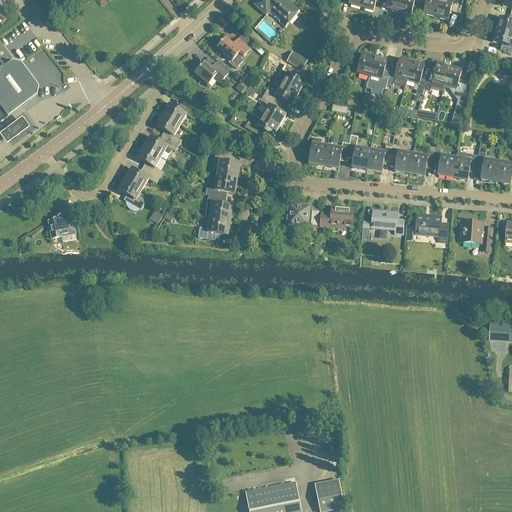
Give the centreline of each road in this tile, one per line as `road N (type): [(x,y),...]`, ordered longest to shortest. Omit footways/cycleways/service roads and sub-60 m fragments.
road 1 (residential): [(297,166),(300,137),(355,38),(456,50),(471,36),(482,0)]
road 2 (residential): [(511,200),(296,182),(297,166)]
road 3 (residential): [(45,152),(78,196),(97,195),(164,84)]
road 4 (residential): [(106,105),(19,0)]
road 5 (residential): [(241,247),(256,162),(297,166)]
